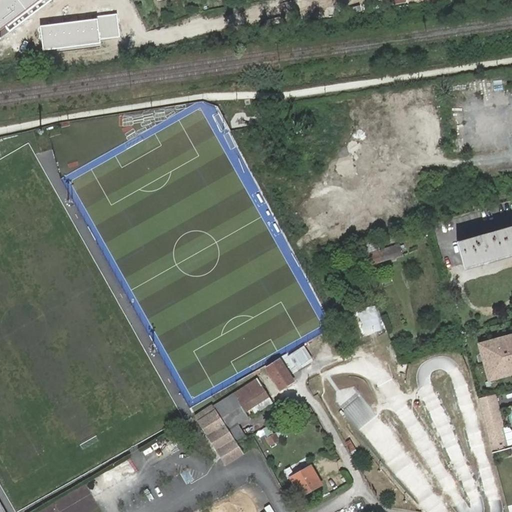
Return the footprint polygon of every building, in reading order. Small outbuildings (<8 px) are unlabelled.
[(453,97),(484,94),(485,107),(510,105),(507,76),(451,81),(453,97)] [(384,91),(387,107),(436,98),(434,83),(384,91)] [(340,98),(328,99),(330,115),(342,114),(340,98)] [(444,152),(437,104),(422,106),(429,154),(444,152)] [(463,104),(446,107),(452,138),(468,135),(463,104)] [(511,227),(458,242),(465,268),(511,254),(511,227)] [(377,253),(370,257),(374,264),(381,260),(377,253)] [(377,302),(356,311),(362,327),(384,319),(377,302)] [(511,335),(481,344),(491,380),(511,374),(511,335)] [(292,368),(315,355),(305,338),(283,351),(292,368)] [(281,356),(268,363),(281,388),(294,380),(281,356)] [(237,396),(246,411),(270,395),(258,377),(253,381),(248,374),(238,381),(242,388),(235,393),(237,396)] [(496,394),(481,398),(493,453),(508,449),(496,394)] [(270,395),(246,411),(249,415),(272,399),(270,395)] [(216,409),(226,423),(246,411),(237,396),(216,409)] [(235,418),(226,423),(216,409),(213,404),(195,416),(228,464),(245,452),(237,441),(247,437),(235,418)] [(271,426),(263,432),(271,445),(279,440),(271,426)] [(348,451),(355,448),(352,440),(345,442),(348,451)] [(312,466),(291,477),(300,495),(322,484),(312,466)]
